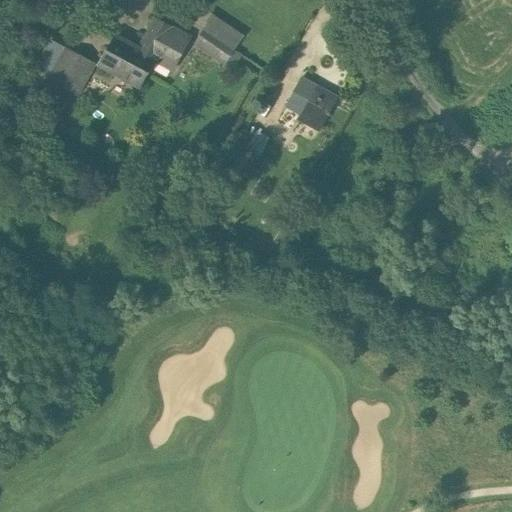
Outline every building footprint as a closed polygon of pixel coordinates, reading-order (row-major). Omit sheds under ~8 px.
[(138,47),(114,35),(97,66),(139,89),(147,75),(149,72),(149,71),(156,57),(158,54),(176,64),(190,38),(172,28),(172,27),(154,17),(138,47)] [(234,50),(204,29),(195,43),(225,63),(234,50)] [(82,57),(67,49),(56,70),(70,78),(82,57)] [(82,57),(70,78),(81,84),(92,63),(82,57)] [(70,78),(56,70),(50,81),(75,95),(81,84),(70,78)] [(335,98),(301,79),(300,78),(285,106),(286,106),(300,113),(297,120),(317,131),(321,125),(321,126),(337,98),(336,97),(335,98)] [(269,139),(251,129),(242,147),(252,153),(259,156),(269,139)] [(252,153),(242,147),(236,158),(246,164),(252,153)]
